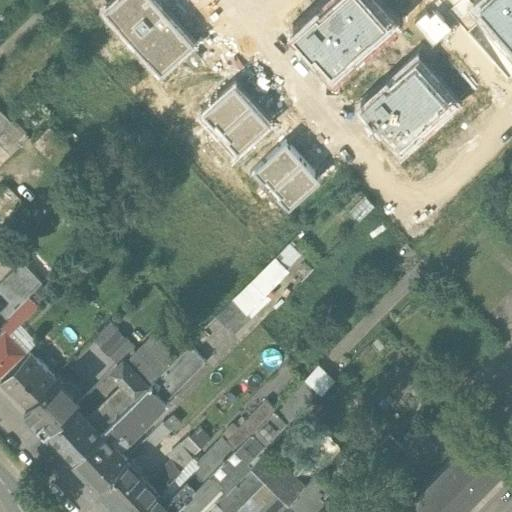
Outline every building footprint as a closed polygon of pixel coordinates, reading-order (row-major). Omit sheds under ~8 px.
[(162,67),(192,39),(155,0),(115,0),(107,8),(162,67)] [(511,0),(435,0),(497,71),(511,58),(511,0)] [(0,129),(0,163),(28,136),(11,118),(0,129)] [(76,149),(51,124),(34,141),(59,166),(76,149)] [(9,184),(0,193),(0,208),(8,217),(25,200),(9,184)] [(0,257),(14,244),(0,229),(0,257)] [(236,294),(218,312),(235,329),(253,311),(236,294)] [(136,344),(110,319),(93,337),(119,361),(135,345),(136,344)] [(0,323),(0,376),(0,377),(26,351),(0,323)] [(156,330),(137,348),(135,345),(119,361),(111,369),(136,395),(149,382),(178,353),(156,330)] [(178,353),(149,382),(166,397),(206,358),(189,341),(178,353)] [(26,351),(0,377),(25,404),(55,374),(29,348),(26,351)] [(55,374),(25,404),(50,430),(77,403),(81,399),(71,389),(73,387),(58,371),(55,374)] [(102,430),(75,457),(99,484),(128,455),(120,447),(168,399),(166,397),(149,382),(136,395),(130,401),(102,430)] [(121,392),(96,417),(93,414),(90,417),(102,430),(130,401),(121,392)] [(223,432),(199,457),(203,461),(181,483),(189,491),(236,444),(277,405),(267,396),(227,435),(223,432)] [(77,403),(50,430),(75,457),(102,430),(90,417),(77,403)] [(482,428),(411,501),(395,485),(376,505),(375,504),(372,507),(373,508),(368,511),(457,511),(511,457),(482,428)] [(390,432),(325,494),(337,506),(402,444),(390,432)] [(236,444),(189,491),(197,499),(219,477),(223,482),(238,467),(242,470),(252,460),(236,444)] [(294,472),(267,446),(252,460),(242,470),(218,495),(233,510),(266,476),(289,499),(317,471),(317,470),(306,460),(294,472)] [(128,455),(99,484),(127,511),(134,511),(157,490),(160,487),(128,455)] [(276,511),(320,511),(315,507),(323,499),(317,493),(321,489),(318,486),(325,479),(317,471),(289,499),(276,511)] [(157,490),(134,511),(168,511),(189,491),(181,483),(169,494),(168,498),(163,497),(157,490)] [(189,491),(168,511),(184,511),(186,511),(197,499),(189,491)] [(201,511),(230,511),(233,510),(218,495),(201,511)]
